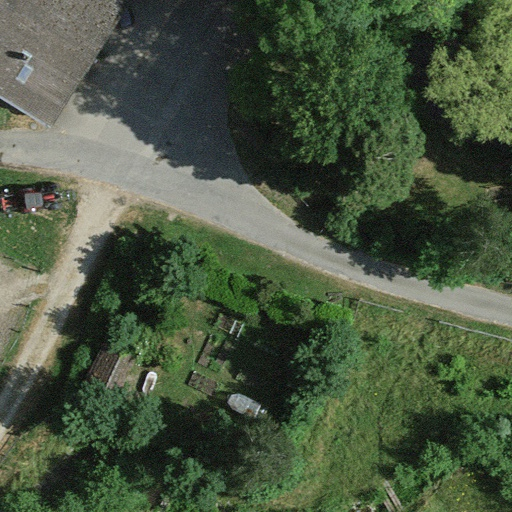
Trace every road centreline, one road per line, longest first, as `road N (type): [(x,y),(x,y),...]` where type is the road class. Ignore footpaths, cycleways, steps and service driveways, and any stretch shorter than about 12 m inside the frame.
road 1 (residential): [(511,305),(338,258),(133,170)]
road 2 (track): [(0,427),(65,339),(133,170)]
road 3 (residential): [(225,0),(133,170)]
road 4 (residential): [(133,170),(0,148)]
